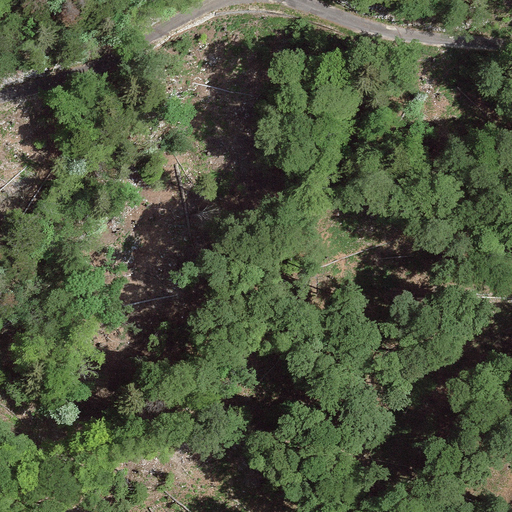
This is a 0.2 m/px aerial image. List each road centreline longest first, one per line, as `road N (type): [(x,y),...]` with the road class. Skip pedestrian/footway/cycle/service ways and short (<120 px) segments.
road 1 (track): [(0,98),(80,73),(239,0)]
road 2 (track): [(287,0),(409,37),(511,47)]
